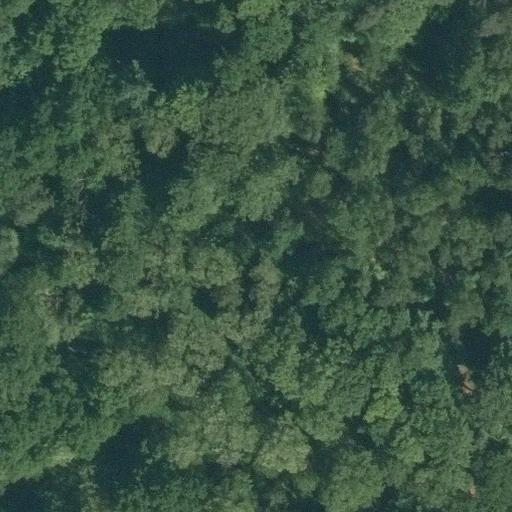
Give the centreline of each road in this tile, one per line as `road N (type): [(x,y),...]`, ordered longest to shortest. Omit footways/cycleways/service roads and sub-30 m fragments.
road 1 (track): [(208,279),(238,285),(246,257),(233,0)]
road 2 (track): [(238,285),(337,311),(361,344),(441,335),(500,341),(511,361)]
road 3 (track): [(208,279),(206,306),(139,329),(73,394),(0,430)]
road 4 (track): [(208,279),(148,275),(60,254),(0,198)]
road 5 (track): [(361,344),(373,364),(368,422),(343,511)]
